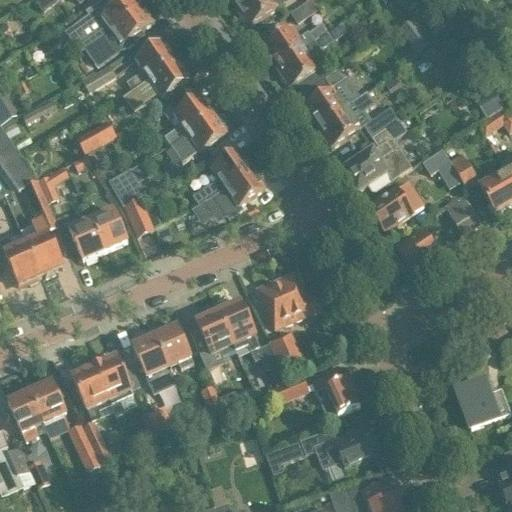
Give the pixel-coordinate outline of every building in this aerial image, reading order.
[(39,0),(36,3),(44,14),(62,1),(63,0),(39,0)] [(90,20),(74,32),(88,52),(94,48),(143,12),(133,0),(129,0),(113,12),(106,2),(86,15),(90,20)] [(227,0),(234,10),(248,0),(227,0)] [(248,0),(234,10),(249,31),(284,7),(278,0),(248,0)] [(309,19),(301,9),(291,16),(298,27),(309,19)] [(432,9),(419,18),(433,38),(446,28),(432,9)] [(143,12),(94,48),(104,62),(153,27),(143,12)] [(417,55),(432,43),(414,19),(398,30),(417,55)] [(290,30),(261,50),(276,71),(326,35),(327,36),(337,29),(331,21),(299,43),(290,30)] [(496,26),(478,33),(483,46),(501,39),(496,26)] [(326,35),(276,71),(290,92),(299,85),(305,95),(331,77),(325,68),(319,72),(310,59),(332,44),(327,36),(326,35)] [(143,74),(126,86),(132,95),(175,64),(162,45),(136,64),(143,74)] [(475,46),(465,53),(479,72),(489,65),(475,46)] [(466,63),(454,72),(461,82),(473,73),(466,63)] [(175,64),(132,95),(124,101),(133,113),(158,96),(162,102),(188,83),(175,64)] [(91,97),(118,80),(111,68),(103,73),(102,73),(83,84),(91,97)] [(312,104),(303,110),(317,131),(368,98),(377,92),(370,82),(339,102),(332,91),(338,87),(331,77),(305,95),(312,104)] [(4,94),(0,96),(0,159),(10,178),(26,169),(1,125),(16,117),(4,94)] [(368,98),(317,131),(331,152),(364,131),(371,142),(398,124),(390,113),(381,119),(368,98)] [(182,130),(165,141),(172,150),(214,120),(200,100),(174,118),(182,130)] [(55,105),(24,121),(29,131),(41,124),(40,123),(53,116),(54,117),(57,115),(57,114),(59,113),(55,105)] [(511,118),(507,110),(478,129),(486,142),(503,130),(509,138),(511,135),(511,118)] [(214,120),(172,150),(178,159),(193,147),(201,157),(227,138),(214,120)] [(372,155),(343,175),(357,197),(386,177),(392,185),(411,173),(393,145),(406,137),(398,124),(371,142),(377,152),(372,155)] [(107,127),(77,144),(85,158),(115,141),(107,127)] [(218,183),(193,201),(198,209),(208,204),(251,173),(238,154),(228,162),(222,153),(206,165),(218,183)] [(441,154),(422,167),(430,179),(449,165),(441,154)] [(86,159),(74,167),(79,176),(91,169),(86,159)] [(462,160),(450,167),(465,194),(478,187),(462,160)] [(511,161),(511,160),(500,167),(505,177),(511,188),(511,161)] [(63,172),(36,186),(49,216),(50,216),(47,209),(58,203),(52,189),(68,180),(63,172)] [(251,173),(208,204),(214,213),(231,202),(238,211),(265,193),(251,173)] [(123,211),(144,199),(137,186),(130,174),(109,185),(123,211)] [(511,188),(505,177),(480,192),(496,220),(511,210),(511,188)] [(36,186),(26,192),(39,221),(49,216),(36,186)] [(381,205),(368,214),(384,238),(412,219),(424,211),(420,205),(408,187),(398,193),(398,194),(387,201),(386,201),(380,204),(381,205)] [(462,200),(444,210),(461,240),(479,230),(462,200)] [(140,205),(124,212),(137,242),(153,235),(140,205)] [(101,215),(89,220),(105,256),(127,246),(113,214),(103,218),(101,215)] [(79,229),(69,234),(83,266),(105,256),(89,220),(77,225),(79,229)] [(38,242),(26,247),(41,281),(42,284),(52,280),(50,276),(63,271),(48,237),(47,238),(42,226),(33,230),(38,242)] [(424,236),(396,254),(411,277),(439,259),(424,236)] [(8,241),(0,244),(0,247),(4,257),(19,290),(41,281),(26,247),(13,253),(8,241)] [(295,278),(257,295),(268,321),(265,322),(270,333),(280,328),(281,331),(321,314),(314,300),(306,303),(295,278)] [(240,306),(218,316),(232,350),(245,344),(250,356),(259,352),(254,340),(255,340),(240,306)] [(200,335),(191,339),(207,376),(226,367),(220,355),(232,350),(218,316),(196,326),(200,335)] [(177,331),(154,341),(168,373),(191,363),(177,331)] [(290,338),(271,347),(273,353),(281,370),(301,361),(290,338)] [(154,341),(133,350),(147,383),(168,373),(154,341)] [(259,352),(250,356),(255,366),(262,362),(268,376),(271,375),(281,370),(273,353),(271,347),(259,352)] [(116,362),(94,372),(109,405),(109,406),(116,421),(124,417),(118,402),(131,396),(116,362)] [(94,372),(72,382),(87,415),(88,415),(92,426),(101,422),(96,411),(109,406),(109,405),(94,372)] [(330,378),(310,388),(314,397),(315,397),(328,425),(359,410),(346,381),(334,386),(330,378)] [(301,381),(272,394),(277,406),(306,393),(301,381)] [(52,386),(30,396),(45,428),(44,428),(49,441),(69,432),(63,420),(66,419),(52,386)] [(483,386),(457,396),(471,433),(511,419),(500,393),(488,398),(483,386)] [(212,391),(201,396),(211,418),(222,413),(212,391)] [(30,396),(8,406),(25,446),(38,441),(34,433),(44,428),(45,428),(30,396)] [(163,412),(152,417),(161,440),(173,435),(163,412)] [(152,417),(141,422),(151,444),(161,440),(152,417)] [(94,425),(82,430),(101,471),(112,465),(94,425)] [(82,430),(69,436),(87,477),(101,471),(82,430)] [(357,434),(323,448),(332,469),(342,465),(345,472),(379,459),(370,436),(360,441),(357,434)] [(0,492),(4,500),(35,486),(19,453),(12,456),(9,450),(6,451),(0,437),(0,492)] [(255,438),(235,445),(242,465),(262,458),(255,438)] [(302,445),(276,455),(280,468),(307,458),(302,445)] [(32,447),(19,453),(35,486),(36,486),(39,493),(50,488),(32,447)] [(511,511),(511,454),(511,455),(511,458),(511,471),(497,477),(503,491),(501,492),(507,507),(509,506),(510,511),(511,511)] [(359,491),(345,497),(351,511),(365,511),(370,510),(370,511),(399,511),(395,500),(394,501),(389,488),(362,499),(359,491)] [(220,491),(209,494),(215,511),(228,511),(227,508),(226,508),(220,491)]
